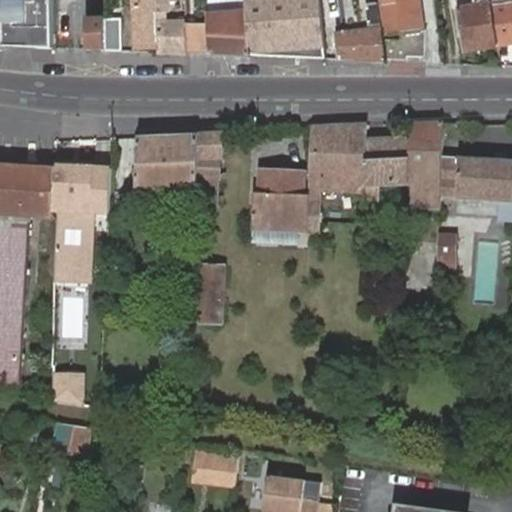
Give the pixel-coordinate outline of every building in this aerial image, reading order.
[(4,0),(5,48),(56,49),(56,36),(54,0),(4,0)] [(134,0),(135,46),(159,47),(156,0),(134,0)] [(156,0),(159,47),(158,53),(187,54),(187,25),(187,22),(166,22),(166,2),(186,2),(185,0),(156,0)] [(210,22),(210,54),(248,56),(248,51),(247,6),(246,0),(208,0),(209,17),(210,22)] [(322,0),(246,0),(248,51),(328,46),(322,0)] [(339,33),(341,60),(388,62),(388,60),(383,28),(379,0),(340,0),(344,23),(336,24),(339,33)] [(379,0),(383,28),(388,60),(408,60),(408,59),(426,59),(427,32),(422,33),(417,0),(379,0)] [(477,0),(479,6),(460,9),(464,33),(466,51),(499,46),(491,0),(477,0)] [(491,0),(499,46),(511,43),(511,2),(504,4),(503,0),(491,0)] [(89,50),(106,51),(105,19),(89,20),(89,50)] [(105,19),(106,51),(123,52),(122,19),(105,19)] [(210,22),(187,22),(187,54),(210,54),(210,22)] [(409,180),(409,204),(448,207),(448,200),(458,201),(462,206),(475,206),(478,203),(478,196),(511,199),(511,161),(443,157),(443,122),(410,123),(409,139),(409,180)] [(309,194),(308,233),(322,233),(323,188),(364,188),(366,140),(366,125),(312,128),(309,194)] [(198,133),(197,178),(204,178),(203,209),(217,210),(222,132),(198,133)] [(136,189),(197,188),(197,178),(198,133),(139,136),(136,189)] [(366,140),(364,188),(364,202),(377,202),(379,181),(409,180),(409,139),(366,140)] [(0,163),(0,394),(27,398),(38,211),(56,212),(59,177),(58,166),(0,163)] [(112,167),(58,166),(56,212),(54,282),(93,283),(95,212),(111,213),(112,167)] [(301,232),(300,245),(308,245),(308,233),(309,194),(304,194),(305,172),(260,171),(259,193),(253,193),(252,230),(301,232)] [(252,230),(252,243),(300,245),(301,232),(252,230)] [(439,234),(437,269),(455,269),(457,235),(439,234)] [(205,266),(202,321),(223,322),(225,267),(205,266)] [(392,311),(392,339),(407,339),(407,311),(392,311)] [(108,322),(107,368),(127,368),(129,323),(108,322)] [(52,371),(51,401),(87,405),(89,372),(52,371)] [(0,394),(0,399),(27,403),(27,398),(0,394)] [(87,445),(88,426),(56,424),(55,443),(87,445)] [(95,438),(87,492),(120,498),(128,443),(95,438)] [(244,484),(247,460),(206,454),(203,478),(244,484)] [(144,488),(147,466),(134,464),(132,486),(144,488)] [(312,479),(275,473),(269,511),(323,511),(326,498),(310,495),(312,479)] [(328,481),(312,479),(310,495),(326,498),(328,481)]
